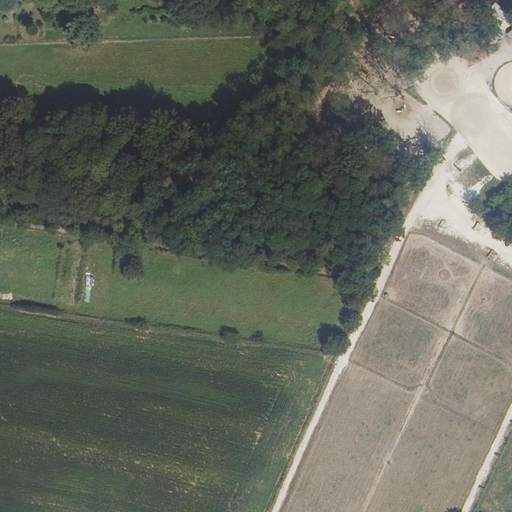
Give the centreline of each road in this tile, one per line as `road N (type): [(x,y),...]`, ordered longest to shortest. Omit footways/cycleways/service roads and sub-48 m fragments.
road 1 (track): [(275,511),(407,223),(418,211),(445,208)]
road 2 (track): [(511,258),(471,235),(445,208),(437,181),(446,156)]
